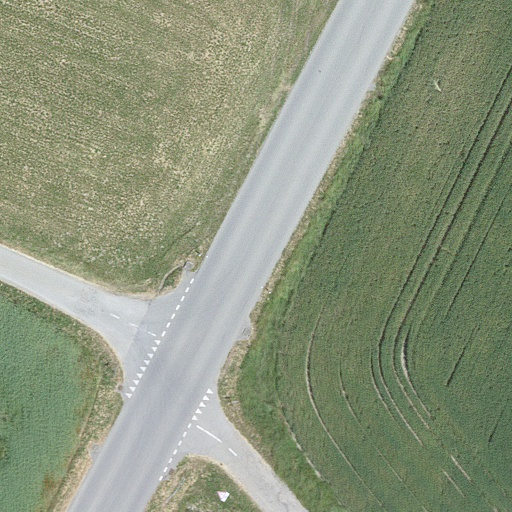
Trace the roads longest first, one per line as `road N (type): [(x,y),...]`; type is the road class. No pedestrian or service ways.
road 1 (tertiary): [(376,0),(189,351)]
road 2 (unclassified): [(189,351),(0,263)]
road 3 (tertiary): [(189,351),(105,511)]
road 4 (track): [(283,511),(212,433),(161,405)]
